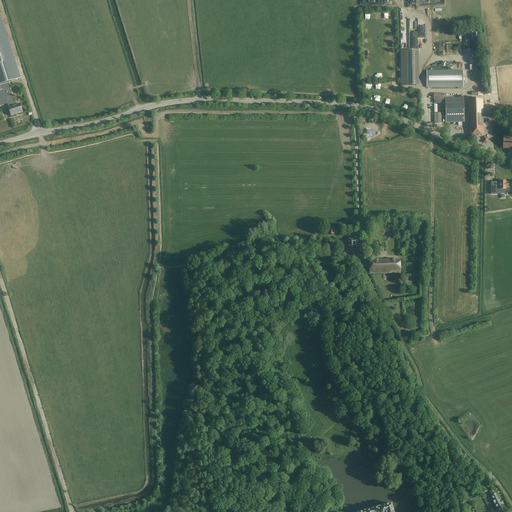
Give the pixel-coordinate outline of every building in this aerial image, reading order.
[(0,17),(0,85),(8,83),(16,80),(18,76),(0,17)] [(415,50),(401,51),(401,86),(415,86),(415,50)] [(426,71),(426,87),(463,87),(463,71),(426,71)] [(0,100),(6,99),(7,103),(9,107),(8,108),(11,116),(23,112),(20,104),(15,105),(8,83),(0,85),(0,100)] [(483,127),(482,99),(468,99),(469,126),(470,136),(484,136),(484,127),(483,127)] [(464,101),(445,102),(445,122),(464,122),(464,101)] [(511,148),(511,136),(503,136),(503,148),(511,148)] [(500,182),(491,182),(490,194),(500,194),(505,194),(505,190),(505,189),(507,189),(507,187),(511,187),(511,182),(505,182),(505,181),(500,181),(500,182)] [(349,250),(358,250),(357,239),(348,239),(348,240),(345,240),(345,249),(348,249),(349,250)] [(370,274),(400,273),(400,260),(369,260),(370,274)] [(491,496),(491,497),(493,499),(492,500),(495,505),(500,503),(495,494),(491,496)] [(500,503),(495,505),(497,509),(498,509),(499,511),(500,511),(505,510),(504,509),(505,509),(504,507),(503,508),(500,503)]
